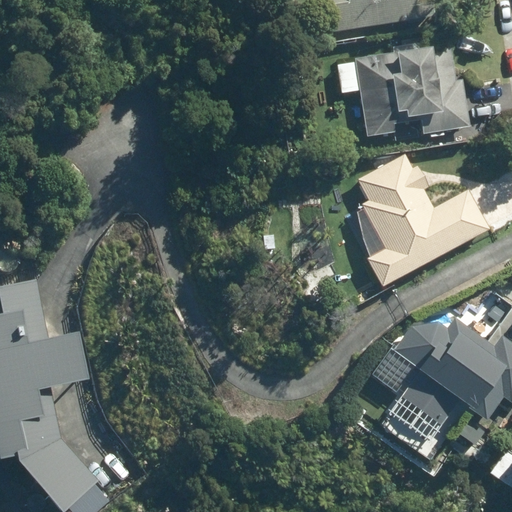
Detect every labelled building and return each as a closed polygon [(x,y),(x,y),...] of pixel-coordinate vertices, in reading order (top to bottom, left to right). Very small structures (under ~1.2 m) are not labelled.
[(326,0),(331,33),(432,18),(429,0),(326,0)] [(393,54),(353,60),(354,63),(335,65),(340,94),(359,91),(366,138),(393,134),(392,126),(420,121),(422,134),(469,128),(462,80),(454,81),(448,45),(428,47),(428,44),(392,49),(393,54)] [(309,52),(292,54),(294,73),(311,71),(309,52)] [(355,215),(360,224),(357,226),(364,239),(360,241),(370,258),(366,261),(380,288),(488,230),(467,191),(432,208),(423,191),(427,188),(418,169),(412,173),(402,154),(355,179),(366,201),(359,206),(363,212),(355,215)] [(273,236),(264,237),(264,251),(274,251),(273,236)] [(0,461),(10,459),(55,511),(66,511),(72,506),(77,511),(86,511),(106,494),(56,444),(46,389),(83,384),(75,337),(45,342),(34,281),(0,288),(0,461)] [(511,344),(500,336),(493,346),(452,318),(443,330),(435,324),(414,327),(409,323),(372,375),(396,393),(405,380),(410,384),(407,387),(427,401),(433,391),(453,406),(456,401),(472,412),(488,390),(511,406),(511,404),(511,344)]
